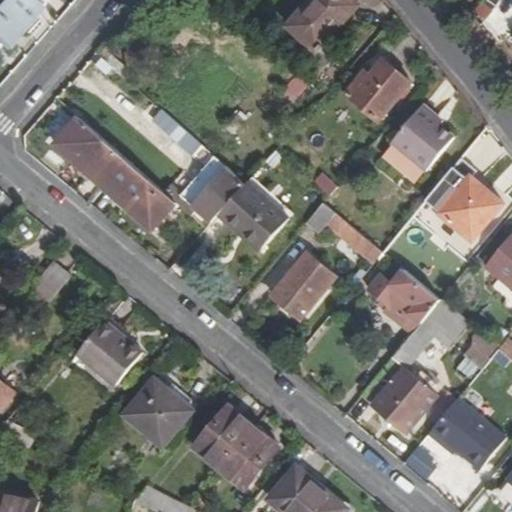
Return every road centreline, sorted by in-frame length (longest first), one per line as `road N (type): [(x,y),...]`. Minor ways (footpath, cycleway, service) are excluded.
road 1 (residential): [(0,161),(424,511)]
road 2 (residential): [(108,0),(0,122)]
road 3 (residential): [(511,122),(411,0)]
